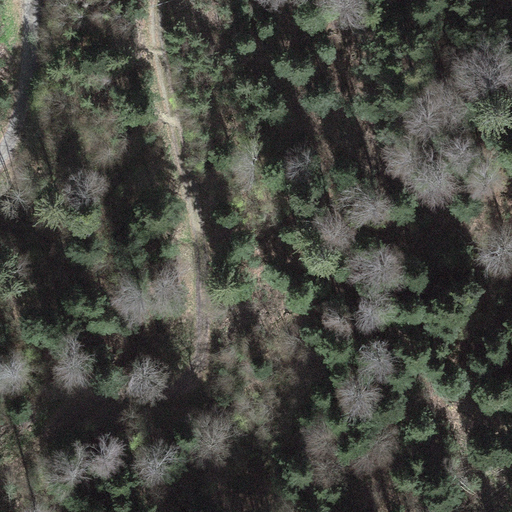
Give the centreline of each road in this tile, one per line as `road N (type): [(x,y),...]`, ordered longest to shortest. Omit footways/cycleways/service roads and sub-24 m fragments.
road 1 (track): [(0,471),(83,397),(169,389),(186,379),(199,353),(205,303),(156,0)]
road 2 (track): [(30,0),(28,68),(0,155)]
